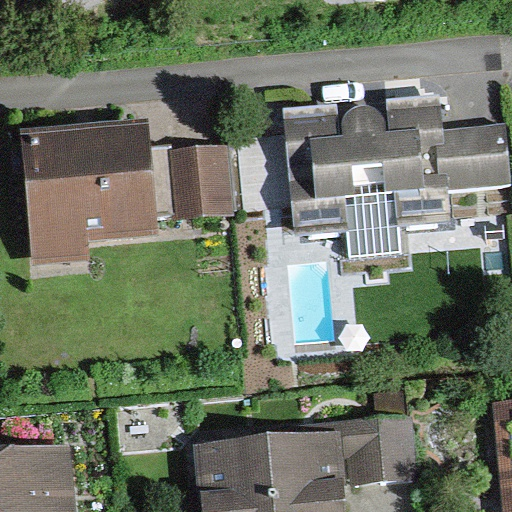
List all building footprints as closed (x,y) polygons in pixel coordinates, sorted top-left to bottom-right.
[(460,106),(306,119),(316,234),(363,230),(366,269),(427,264),(424,225),(467,222),(464,185),(511,181),(511,136),(463,140),(460,106)] [(165,140),(34,152),(45,263),(190,249),(188,225),(233,221),(227,160),(167,166),(165,140)] [(511,511),(511,411),(496,413),(503,511),(511,511)] [(420,420),(375,423),(378,486),(424,483),(420,420)] [(369,511),(365,444),(213,453),(216,511),(369,511)] [(94,511),(90,457),(0,464),(0,511),(94,511)]
